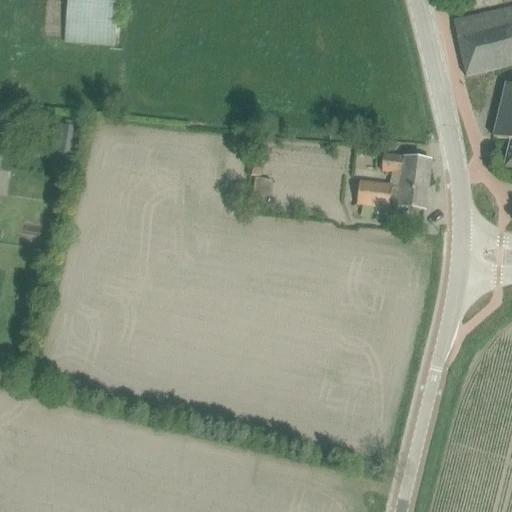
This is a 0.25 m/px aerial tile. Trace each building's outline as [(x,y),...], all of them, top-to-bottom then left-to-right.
[(67,0),(64,44),(83,45),(86,0),(67,0)] [(511,9),(473,19),(453,23),(466,77),(511,66),(511,9)] [(510,143),(504,170),(511,171),(511,86),(506,85),(493,139),(510,143)] [(61,126),(59,142),(75,144),(77,128),(61,126)] [(251,147),(251,155),(257,156),(257,160),(261,160),(261,147),(251,147)] [(388,207),(405,209),(425,212),(431,162),(383,156),(381,173),(400,176),(399,190),(359,185),(356,206),(362,207),(388,210),(388,207)] [(254,161),(252,178),(259,179),(262,162),(254,161)] [(332,201),(345,203),(347,180),(333,179),(332,201)] [(251,204),(268,207),(272,182),(254,180),(251,204)] [(229,210),(244,212),(246,186),(231,185),(229,210)] [(362,207),(361,220),(387,221),(388,210),(362,207)]
